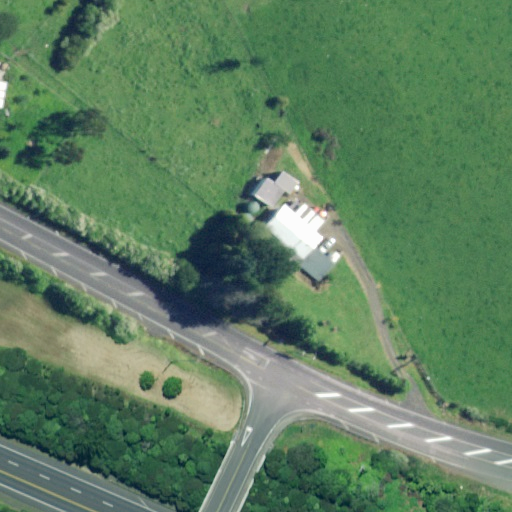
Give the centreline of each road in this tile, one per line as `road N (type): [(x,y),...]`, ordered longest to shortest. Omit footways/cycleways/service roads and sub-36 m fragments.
road 1 (tertiary): [(0,224),(279,375)]
road 2 (tertiary): [(279,375),(393,427),(511,462)]
road 3 (tertiary): [(279,375),(219,511)]
